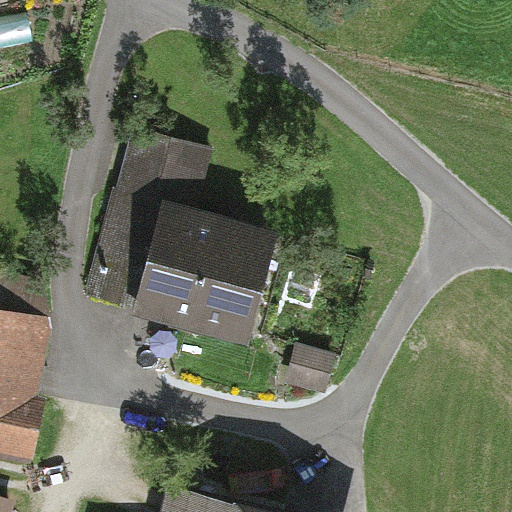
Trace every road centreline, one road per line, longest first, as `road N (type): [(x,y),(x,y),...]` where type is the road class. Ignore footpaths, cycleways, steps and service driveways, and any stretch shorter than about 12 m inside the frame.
road 1 (residential): [(511,248),(328,85),(174,0)]
road 2 (track): [(101,398),(55,511)]
